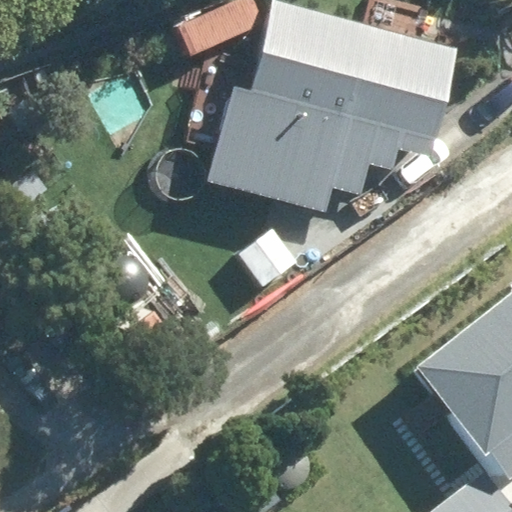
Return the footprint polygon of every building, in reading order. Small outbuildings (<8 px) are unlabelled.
[(269,0),(266,0),(237,110),(423,160),(453,50),(269,0)] [(321,226),(285,181),(234,222),(271,267),(321,226)] [(511,289),(455,330),(497,388),(468,408),(485,432),(511,413),(511,289)] [(150,311),(123,331),(153,370),(179,351),(150,311)] [(477,511),(511,511),(511,486),(504,480),(477,511)]
